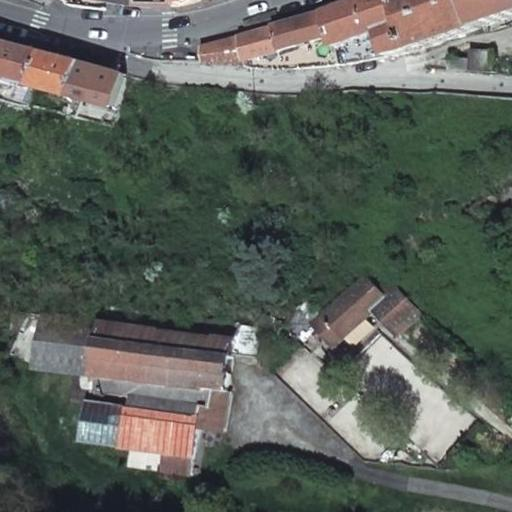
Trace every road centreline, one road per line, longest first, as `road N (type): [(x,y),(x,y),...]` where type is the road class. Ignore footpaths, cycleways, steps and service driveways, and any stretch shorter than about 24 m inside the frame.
road 1 (unclassified): [(511,82),(250,93),(146,71),(40,24)]
road 2 (tertiary): [(40,24),(169,30),(276,0)]
